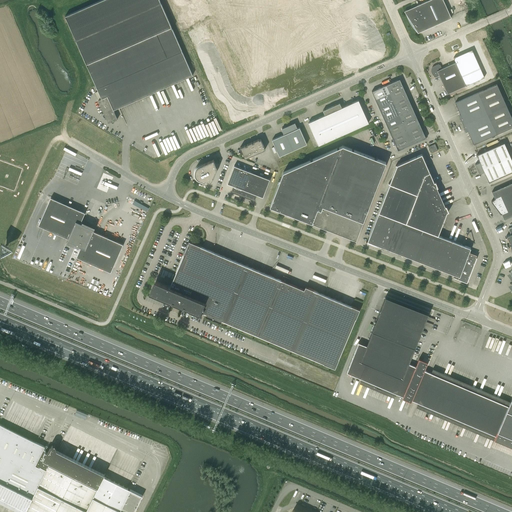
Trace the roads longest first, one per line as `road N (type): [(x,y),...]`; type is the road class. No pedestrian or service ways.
road 1 (motorway): [(495,511),(0,300)]
road 2 (motorway): [(10,322),(461,511)]
road 3 (residential): [(474,318),(163,195)]
road 4 (residential): [(163,195),(189,155),(411,56)]
road 5 (residential): [(474,318),(496,249),(411,56)]
road 6 (track): [(7,243),(51,142),(64,136)]
